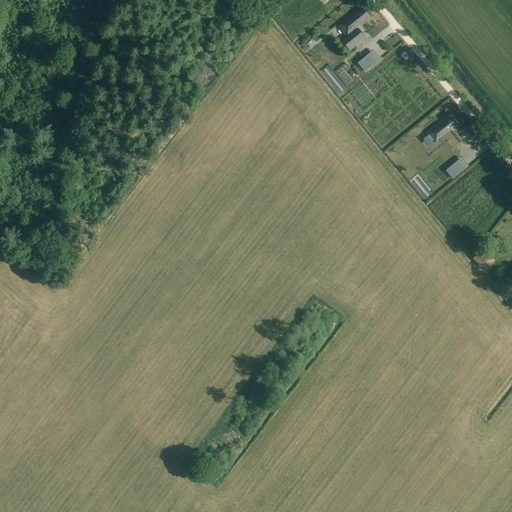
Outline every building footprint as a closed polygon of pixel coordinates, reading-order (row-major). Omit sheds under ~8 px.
[(356,27),(369,17),(363,9),(355,15),(353,14),(338,26),(346,36),(347,35),(349,36),(342,42),(343,42),(348,49),(349,51),(365,38),(358,29),(357,29),(356,27)] [(376,62),(369,54),(358,64),(363,70),(364,72),(376,62)] [(451,116),(443,123),(442,121),(426,134),(434,143),(457,124),(451,116)] [(452,179),(464,170),(457,162),(446,171),(447,172),(451,177),(452,179)] [(474,259),(485,270),(494,261),(482,250),(474,259)]
